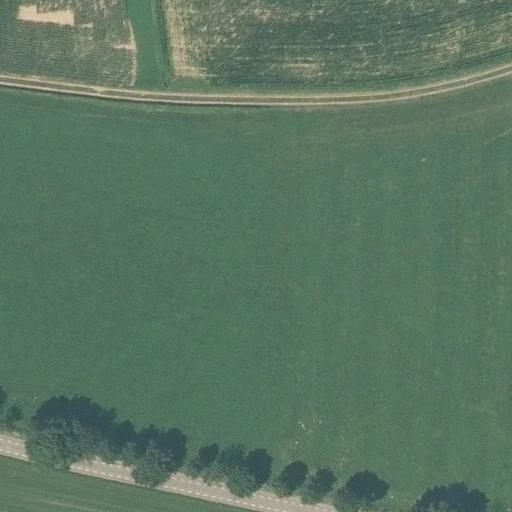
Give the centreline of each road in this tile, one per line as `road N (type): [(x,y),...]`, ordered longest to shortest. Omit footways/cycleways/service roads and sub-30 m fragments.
road 1 (track): [(0,80),(145,97),(370,99),(511,69)]
road 2 (tertiary): [(306,511),(0,445)]
